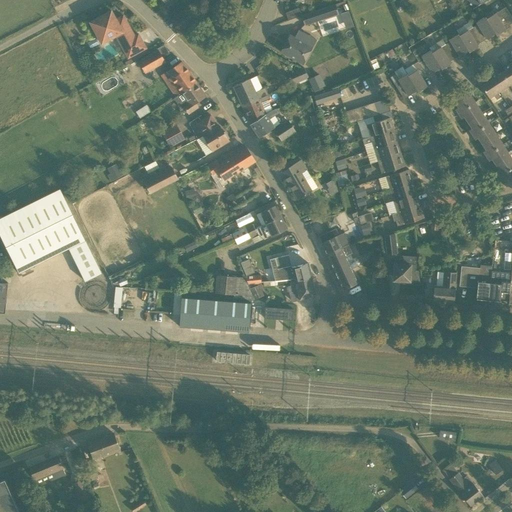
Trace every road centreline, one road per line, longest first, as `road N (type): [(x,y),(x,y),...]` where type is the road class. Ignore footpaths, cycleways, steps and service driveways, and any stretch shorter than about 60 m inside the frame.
road 1 (unclassified): [(0,471),(110,429),(374,431),(421,452),(462,511)]
road 2 (residential): [(511,187),(463,200),(436,195),(411,130),(413,112),(511,43)]
road 3 (residential): [(327,300),(309,245),(211,77)]
road 4 (residential): [(511,356),(324,340),(327,300)]
road 5 (residential): [(327,300),(511,315)]
